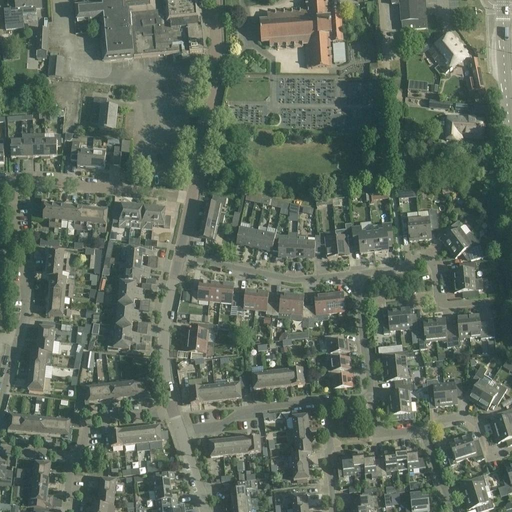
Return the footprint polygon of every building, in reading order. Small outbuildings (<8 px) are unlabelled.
[(15,0),(16,9),(4,10),(6,31),(24,29),(23,25),(23,18),(22,15),(36,14),(36,11),(42,10),(41,0),(15,0)] [(200,29),(197,0),(97,0),(98,3),(86,4),(86,6),(75,7),(76,23),(99,21),(102,62),(189,56),(202,55),(201,44),(199,44),(198,32),(201,32),(200,29)] [(343,42),(339,0),(332,0),(331,4),(328,4),(328,3),(326,3),(325,0),(306,0),(307,4),(305,4),(305,6),(307,6),(308,10),(299,11),(299,13),(293,13),(293,11),(291,12),(291,14),(285,14),(285,12),(283,12),(283,14),(276,15),(276,13),(275,13),(275,15),(268,15),(268,21),(260,21),(260,28),(259,28),(260,36),(261,36),(262,43),(269,43),(270,48),(277,47),(277,50),(278,49),(278,47),(285,47),(286,49),(287,49),(287,47),(293,46),(294,48),(303,48),(303,45),(306,45),(306,52),(305,52),(305,54),(306,54),(307,60),(306,60),(306,62),(307,62),(308,70),(331,68),(330,60),(333,60),(333,58),(330,59),(330,52),(332,52),(332,50),(330,50),(329,43),(343,42)] [(427,30),(424,0),(391,0),(392,5),(400,5),(402,32),(427,30)] [(47,60),(48,30),(38,30),(37,60),(47,60)] [(428,52),(446,75),(468,58),(450,35),(428,52)] [(345,62),(344,44),(333,45),(334,63),(345,62)] [(484,89),(479,69),(472,71),(476,91),(484,89)] [(64,72),(49,71),(48,77),(63,79),(64,72)] [(409,83),(408,91),(427,93),(428,84),(409,83)] [(107,101),(94,99),(92,116),(101,117),(100,131),(114,133),(116,110),(106,109),(107,101)] [(450,103),(430,101),(429,109),(450,111),(450,103)] [(487,115),(488,107),(474,106),(474,115),(487,115)] [(486,120),(448,117),(446,142),(462,143),(462,139),(484,140),(486,120)] [(34,142),(34,159),(46,159),(45,135),(34,136),(34,142)] [(53,135),(45,135),(46,159),(57,159),(57,148),(61,148),(61,136),(55,136),(55,137),(53,135)] [(23,160),(23,142),(11,143),(11,160),(23,160)] [(23,160),(34,159),(34,142),(23,142),(23,160)] [(77,168),(91,169),(93,153),(80,152),(80,144),(73,143),(71,162),(78,163),(77,168)] [(122,149),(115,148),(113,166),(120,167),(122,149)] [(93,153),(91,169),(105,171),(106,155),(93,153)] [(206,203),(204,212),(220,216),(222,207),(225,208),(226,200),(213,197),(211,204),(206,203)] [(49,228),(55,229),(58,205),(49,204),(48,202),(42,201),(40,214),(43,214),(43,220),(50,221),(49,228)] [(55,229),(54,233),(58,234),(59,229),(61,229),(61,228),(68,229),(68,223),(70,204),(68,204),(65,206),(58,205),(55,229)] [(68,229),(67,230),(74,231),(80,231),(83,207),(74,206),(72,204),(70,204),(68,223),(68,229)] [(119,228),(130,229),(132,205),(128,204),(128,207),(121,206),(120,213),(113,212),(112,224),(119,225),(119,228)] [(132,205),(130,229),(141,230),(143,208),(135,208),(136,205),(132,205)] [(83,207),(80,231),(86,232),(87,225),(93,226),(96,206),(93,206),(90,208),(83,207)] [(96,206),(93,226),(99,226),(99,233),(105,234),(108,210),(99,209),(97,207),(96,206)] [(141,230),(152,231),(154,207),(150,206),(150,209),(143,208),(141,230)] [(154,207),(152,231),(153,226),(164,227),(163,229),(170,230),(171,218),(165,217),(165,211),(158,210),(158,207),(154,207)] [(220,216),(204,212),(202,221),(218,224),(222,225),(224,216),(220,216)] [(418,220),(421,242),(432,240),(430,230),(438,229),(436,212),(418,214),(418,220)] [(418,220),(418,214),(407,215),(408,219),(401,220),(402,233),(408,232),(410,243),(421,242),(418,220)] [(218,224),(202,221),(200,229),(216,233),(218,224)] [(448,251),(471,234),(466,227),(464,227),(462,229),(458,223),(447,231),(451,236),(442,242),(448,251)] [(335,232),(336,241),(337,256),(348,255),(347,242),(353,241),(351,230),(352,230),(351,225),(345,226),(346,231),(335,232)] [(379,234),(372,235),(374,254),(388,253),(387,248),(394,248),(392,226),(383,226),(383,232),(379,233),(379,234)] [(236,245),(245,247),(249,230),(240,228),(236,245)] [(254,249),(263,251),(266,234),(267,230),(258,228),(257,232),(258,232),(254,249)] [(216,233),(200,229),(198,239),(214,242),(216,233)] [(267,229),(267,230),(266,234),(263,251),(272,253),(276,236),(277,231),(267,229)] [(374,254),(372,235),(366,236),(365,234),(361,235),(361,229),(352,230),(351,230),(353,241),(354,252),(360,251),(360,256),(374,254)] [(257,232),(249,230),(245,247),(254,249),(258,232),(257,232)] [(288,242),(287,258),(296,259),(297,237),(297,234),(288,234),(288,237),(288,242)] [(338,258),(337,256),(336,241),(330,241),(329,234),(319,235),(319,237),(320,247),(325,246),(327,259),(338,258)] [(454,260),(463,253),(470,263),(488,258),(471,234),(448,251),(454,260)] [(276,236),(272,253),(278,254),(278,258),(287,258),(288,242),(288,237),(276,236)] [(297,237),(296,259),(305,259),(306,243),(306,237),(297,237)] [(320,247),(319,237),(315,237),(315,240),(308,239),(308,243),(306,243),(305,259),(314,260),(315,254),(321,254),(320,247)] [(47,258),(46,266),(70,268),(70,262),(64,261),(64,254),(58,254),(58,251),(45,250),(44,255),(47,258)] [(127,250),(126,262),(142,263),(142,257),(151,258),(152,253),(127,250)] [(142,263),(126,262),(125,272),(150,275),(150,270),(141,269),(142,263)] [(453,283),(475,281),(474,271),(477,271),(476,264),(462,265),(463,271),(452,272),(453,283)] [(70,268),(46,266),(45,274),(42,276),(42,278),(47,278),(62,280),(62,279),(67,280),(68,280),(69,274),(70,268)] [(150,275),(125,272),(124,283),(136,284),(140,285),(140,279),(149,280),(150,275)] [(91,277),(89,285),(96,287),(98,278),(91,277)] [(48,291),(72,294),(73,287),(66,287),(67,280),(62,279),(62,280),(47,278),(47,281),(49,283),(48,291)] [(482,281),(475,281),(453,283),(454,294),(465,293),(466,300),(479,298),(478,292),(483,292),(482,281)] [(198,302),(209,303),(211,283),(199,282),(198,293),(192,292),(191,304),(197,305),(198,302)] [(136,284),(124,283),(120,283),(119,294),(144,297),(144,292),(136,291),(136,284)] [(209,303),(220,304),(222,284),(211,283),(209,303)] [(222,284),(220,304),(232,305),(232,308),(238,309),(239,300),(239,296),(233,296),(234,285),(222,284)] [(45,304),(64,306),(65,299),(72,300),(72,294),(48,291),(47,298),(45,301),(45,304)] [(96,292),(90,291),(88,299),(94,301),(96,292)] [(244,311),(255,312),(257,292),(246,291),(245,301),(239,300),(238,309),(238,313),(244,314),(244,311)] [(266,316),(272,317),(273,304),(268,303),(269,293),(257,292),(255,312),(266,313),(266,316)] [(144,297),(119,294),(118,305),(134,307),(135,301),(143,302),(144,297)] [(337,294),(325,295),(327,316),(339,315),(339,318),(345,318),(344,304),(343,294),(337,294)] [(280,315),(290,316),(292,296),(281,295),(280,305),(273,304),(272,317),(279,318),(280,315)] [(327,316),(325,295),(314,297),(315,307),(309,308),(309,321),(317,320),(316,317),(327,316)] [(309,321),(309,308),(303,307),(304,297),(292,296),(290,316),(291,316),(290,321),(309,323),(309,321)] [(64,306),(45,304),(45,306),(47,308),(46,317),(70,319),(71,312),(64,312),(64,306)] [(134,307),(118,305),(117,316),(141,319),(142,313),(134,313),(134,307)] [(398,310),(401,332),(411,331),(411,333),(418,332),(417,319),(410,320),(409,309),(398,310)] [(390,333),(401,332),(398,310),(388,311),(389,322),(382,322),(383,336),(390,335),(390,333)] [(141,319),(117,316),(116,327),(132,329),(133,323),(141,324),(141,319)] [(468,318),(470,340),(480,339),(480,341),(495,339),(493,323),(486,324),(486,327),(480,327),(479,317),(468,318)] [(452,330),(454,348),(461,348),(460,342),(462,342),(464,340),(470,340),(468,318),(457,319),(458,330),(452,330)] [(434,321),(436,343),(442,342),(444,344),(447,344),(447,349),(454,348),(452,330),(446,331),(445,320),(434,321)] [(430,344),(436,343),(434,321),(423,322),(424,333),(418,333),(420,351),(427,350),(426,346),(429,346),(430,344)] [(217,328),(198,326),(197,331),(188,330),(187,342),(207,344),(208,334),(217,334),(217,328)] [(132,329),(116,327),(115,338),(139,341),(140,335),(132,335),(132,329)] [(39,341),(54,343),(55,330),(40,328),(39,341)] [(90,331),(84,330),(83,334),(84,335),(83,337),(77,336),(76,344),(78,345),(84,346),(86,346),(89,335),(89,336),(90,331)] [(337,337),(324,338),(325,345),(327,344),(328,355),(339,354),(349,353),(348,342),(344,342),(343,336),(337,337)] [(139,341),(115,338),(114,348),(108,347),(107,353),(119,354),(119,350),(130,351),(130,345),(139,346),(139,341)] [(39,341),(37,353),(48,355),(52,355),(54,343),(39,341)] [(206,356),(207,344),(187,342),(186,354),(191,354),(190,361),(203,360),(204,356),(206,356)] [(413,352),(394,354),(395,360),(384,361),(385,372),(406,370),(405,360),(413,359),(413,352)] [(31,365),(46,367),(48,355),(37,353),(32,353),(31,365)] [(86,353),(84,366),(93,368),(95,355),(86,353)] [(331,373),(341,372),(351,371),(350,359),(339,361),(339,354),(328,355),(326,356),(327,362),(329,362),(330,373),(331,373)] [(31,365),(30,378),(45,380),(46,367),(31,365)] [(487,371),(480,367),(468,388),(474,392),(468,401),(477,407),(493,382),(484,376),(487,371)] [(407,380),(406,370),(385,372),(386,383),(397,382),(398,388),(411,387),(410,380),(407,380)] [(290,372),(291,388),(304,386),(303,371),(290,372)] [(291,388),(290,372),(277,374),(279,389),(291,388)] [(341,378),(341,372),(331,373),(330,373),(328,373),(329,380),(331,380),(333,391),(353,389),(351,377),(341,378)] [(279,389),(277,374),(265,375),(267,390),(279,389)] [(254,391),(267,390),(265,375),(252,376),(254,391)] [(43,393),(45,380),(30,378),(28,391),(43,393)] [(240,386),(227,387),(229,402),(241,401),(240,389),(245,388),(244,378),(239,379),(240,386)] [(134,384),(136,401),(142,401),(142,398),(148,398),(146,381),(141,381),(141,384),(134,384)] [(435,409),(446,408),(444,386),(438,386),(437,383),(436,381),(426,382),(428,398),(434,398),(435,409)] [(454,385),(444,386),(446,408),(457,406),(456,395),(462,395),(461,382),(454,382),(454,385)] [(495,384),(493,382),(477,407),(487,412),(492,403),(497,406),(507,391),(499,386),(496,387),(495,384)] [(127,383),(122,384),(124,400),(129,400),(130,402),(136,401),(134,384),(128,385),(127,383)] [(124,400),(122,384),(117,384),(117,387),(110,387),(112,404),(118,403),(118,401),(124,400)] [(95,403),(100,403),(98,386),(93,387),(93,389),(86,390),(87,397),(85,397),(86,407),(95,406),(95,403)] [(112,404),(110,387),(104,388),(104,386),(98,386),(100,403),(105,402),(106,405),(112,404)] [(227,387),(214,388),(216,404),(229,402),(227,387)] [(411,394),(411,387),(398,388),(398,394),(388,395),(389,406),(410,404),(409,394),(411,394)] [(214,388),(202,389),(203,405),(216,404),(214,388)] [(203,405),(202,389),(189,391),(191,406),(203,405)] [(410,404),(389,406),(390,417),(401,416),(401,422),(415,421),(414,414),(411,414),(410,404)] [(502,421),(491,424),(494,435),(511,429),(511,410),(500,415),(502,421)] [(14,435),(20,435),(22,419),(16,418),(16,416),(10,415),(9,431),(14,432),(14,435)] [(35,415),(35,417),(33,434),(38,434),(38,437),(45,438),(46,421),(40,420),(40,415),(35,415)] [(22,419),(20,435),(27,436),(27,433),(33,434),(35,417),(29,417),(29,419),(22,419)] [(293,431),(309,430),(307,417),(289,419),(286,422),(287,429),(290,431),(293,431)] [(46,421),(45,438),(51,439),(51,436),(57,436),(59,420),(53,420),(53,422),(46,421)] [(59,420),(57,436),(62,437),(62,440),(71,441),(72,430),(70,430),(71,424),(64,423),(64,421),(59,420)] [(159,428),(147,429),(148,445),(161,444),(159,428)] [(134,431),(136,446),(148,445),(147,429),(134,431)] [(511,429),(494,435),(498,445),(508,442),(510,447),(511,446),(511,429)] [(293,431),(294,444),(310,442),(309,430),(293,431)] [(122,432),(123,447),(136,446),(134,431),(122,432)] [(123,447),(122,432),(109,433),(110,439),(111,449),(123,447)] [(469,435),(459,438),(459,439),(466,460),(472,458),(472,460),(477,463),(484,461),(483,456),(479,444),(473,446),(469,435)] [(259,439),(247,440),(248,455),(261,454),(259,439)] [(456,464),(466,461),(466,460),(459,439),(449,443),(452,453),(446,455),(451,468),(457,466),(456,464)] [(234,441),(235,457),(248,455),(247,440),(234,441)] [(221,442),(223,458),(235,457),(234,441),(221,442)] [(210,459),(223,458),(221,442),(209,444),(210,459)] [(296,457),(306,455),(311,455),(310,442),(294,444),(296,457)] [(408,471),(406,453),(406,450),(395,451),(395,454),(397,472),(408,471)] [(406,453),(408,471),(408,474),(414,474),(413,471),(419,470),(425,469),(422,460),(418,460),(417,452),(406,453)] [(354,474),(365,473),(363,457),(363,454),(352,455),(353,458),(354,474)] [(385,460),(380,461),(382,478),(391,477),(391,473),(397,472),(395,454),(384,455),(385,460)] [(308,468),(306,455),(296,457),(291,457),(292,470),(308,468)] [(374,456),(363,457),(365,473),(365,476),(371,475),(372,479),(382,478),(380,461),(375,461),(374,456)] [(355,477),(354,474),(353,458),(342,459),(342,464),(337,465),(338,477),(343,477),(343,478),(355,477)] [(0,459),(0,486),(11,488),(12,473),(6,473),(6,466),(0,464),(0,460),(0,459)] [(34,477),(54,479),(55,473),(50,472),(50,466),(35,464),(34,477)] [(511,465),(505,468),(509,478),(502,480),(505,488),(507,496),(511,494),(511,465)] [(308,468),(292,470),(293,482),(309,481),(308,468)] [(139,469),(122,471),(123,477),(139,475),(139,469)] [(175,486),(174,475),(153,478),(149,478),(149,482),(151,484),(153,483),(154,494),(171,492),(170,487),(175,486)] [(54,479),(34,477),(32,490),(48,491),(48,485),(54,485),(54,479)] [(486,487),(485,484),(483,477),(470,481),(472,487),(462,491),(465,501),(486,495),(484,488),(486,488),(486,487)] [(101,480),(100,494),(115,495),(116,482),(101,480)] [(230,492),(231,503),(250,501),(249,491),(255,491),(254,484),(234,486),(235,491),(230,492)] [(22,489),(14,488),(13,498),(21,499),(22,489)] [(505,488),(498,491),(501,499),(508,497),(507,496),(505,488)] [(28,508),(34,509),(44,510),(45,508),(51,508),(52,498),(47,498),(48,491),(32,490),(31,501),(29,501),(28,508)] [(157,509),(178,507),(177,497),(171,498),(171,492),(154,494),(148,494),(149,503),(156,502),(157,509)] [(115,495),(100,494),(99,505),(109,506),(108,507),(114,508),(115,495)] [(363,501),(354,501),(355,502),(355,511),(356,511),(371,511),(374,510),(373,500),(372,494),(362,495),(363,501)] [(400,495),(391,496),(393,507),(401,506),(400,495)] [(421,500),(421,495),(405,496),(406,506),(405,506),(405,511),(429,511),(428,500),(421,500)] [(489,504),(486,495),(465,501),(468,511),(479,508),(480,511),(487,511),(494,510),(492,504),(489,504)] [(293,511),(308,509),(306,496),(291,498),(293,511)] [(247,511),(251,511),(250,501),(231,503),(232,511),(247,511)]
